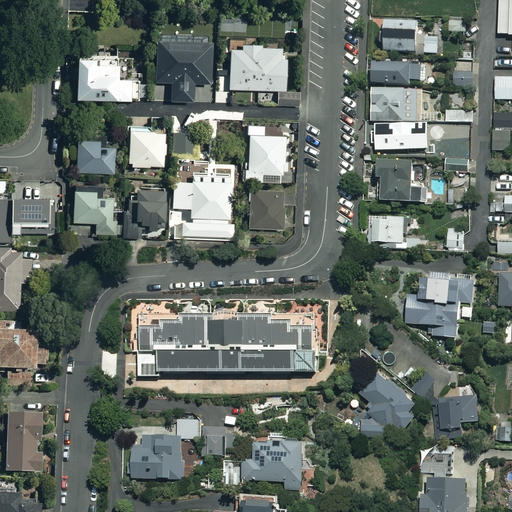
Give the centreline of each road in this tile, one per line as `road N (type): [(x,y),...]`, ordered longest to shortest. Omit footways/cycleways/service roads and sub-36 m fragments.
road 1 (residential): [(335,0),(328,190),(317,254),(291,270),(139,272),(117,281),(88,322),(78,511)]
road 2 (residential): [(0,157),(30,153),(39,143),(46,0)]
